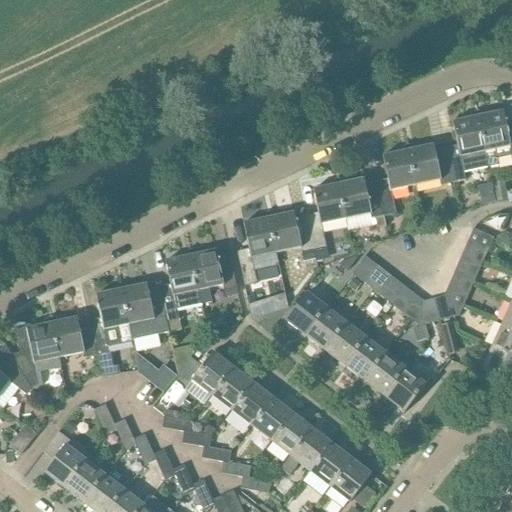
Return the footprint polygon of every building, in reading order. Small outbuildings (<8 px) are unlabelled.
[(511,123),(505,125),(503,112),(476,118),(487,169),(499,167),(498,161),(511,158),(511,160),(511,123)] [(464,173),(487,169),(476,118),(452,123),(457,147),(444,149),(452,184),(465,181),(464,173)] [(452,184),(444,149),(434,151),(433,146),(406,152),(414,187),(439,182),(441,186),(452,184)] [(388,180),(374,183),(382,218),(396,215),(391,192),(414,187),(406,152),(383,157),(388,180)] [(382,218),(374,183),(364,185),(363,180),(337,186),(345,221),(369,215),(371,220),(374,220),(376,229),(384,228),(382,218)] [(507,193),(505,182),(492,184),(496,203),(508,201),(507,193)] [(491,184),(478,188),(482,206),(495,203),(491,184)] [(318,214),(305,217),(312,249),(312,251),(314,260),(315,263),(328,260),(326,248),(321,226),(345,221),(337,186),(313,191),(318,214)] [(314,260),(305,217),(295,219),(294,214),(267,219),(274,255),(300,249),(303,262),(314,260)] [(251,260),(274,255),(267,219),(243,224),(249,250),(237,253),(244,287),(257,283),(251,260)] [(466,245),(487,255),(494,239),(473,230),(466,245)] [(367,242),(361,249),(368,254),(373,247),(367,242)] [(480,269),(487,255),(466,245),(460,260),(480,269)] [(216,251),(190,257),(201,306),(212,303),(209,290),(222,287),(223,291),(236,288),(229,254),(217,257),(216,251)] [(170,286),(160,288),(161,292),(167,323),(179,321),(177,311),(201,306),(190,257),(165,262),(170,286)] [(354,257),(338,264),(348,272),(357,259),(354,257)] [(364,284),(378,267),(365,258),(352,275),(364,284)] [(474,283),(480,269),(460,260),(454,273),(474,283)] [(376,294),(390,277),(378,267),(364,284),(376,294)] [(468,297),(474,283),(454,273),(447,289),(468,297)] [(389,304),(402,286),(390,277),(376,294),(389,304)] [(352,278),(347,286),(355,292),(361,285),(352,278)] [(146,285),(120,291),(131,341),(132,341),(133,341),(157,336),(168,333),(166,323),(167,323),(161,292),(160,288),(147,291),(146,285)] [(401,313),(415,296),(402,286),(389,304),(401,313)] [(459,317),(468,297),(447,289),(443,297),(458,317),(459,317)] [(101,319),(90,322),(95,347),(97,357),(109,354),(108,347),(132,343),(131,341),(120,291),(96,296),(101,319)] [(305,337),(326,309),(306,294),(285,322),(305,337)] [(248,306),(247,306),(251,319),(288,308),(283,295),(248,306)] [(420,327),(424,303),(415,296),(401,313),(420,327)] [(439,322),(458,317),(443,297),(433,300),(439,322)] [(420,327),(439,322),(433,300),(424,303),(420,327)] [(511,329),(511,302),(501,325),(511,329)] [(325,352),(346,325),(326,309),(305,337),(325,352)] [(77,319),(51,325),(58,360),(83,354),(84,359),(97,357),(95,347),(90,322),(78,324),(77,319)] [(167,323),(166,323),(168,333),(181,330),(179,321),(167,323)] [(450,324),(441,327),(449,356),(458,354),(450,324)] [(19,354),(11,356),(19,369),(24,377),(39,374),(60,369),(58,360),(51,325),(26,330),(31,351),(19,354)] [(346,325),(325,352),(344,367),(345,368),(366,340),(365,339),(346,325)] [(511,357),(511,329),(501,325),(491,348),(511,357)] [(424,327),(411,331),(415,343),(428,339),(424,327)] [(366,340),(345,368),(364,382),(385,355),(366,340)] [(32,391),(11,356),(10,356),(4,345),(0,350),(0,393),(8,383),(25,395),(32,391)] [(511,384),(511,357),(491,348),(481,371),(511,384)] [(177,376),(175,379),(187,388),(193,382),(210,396),(232,368),(213,354),(202,368),(191,359),(178,375),(177,376)] [(383,397),(404,370),(385,355),(364,382),(383,397)] [(232,368),(210,396),(231,412),(252,384),(232,368)] [(160,374),(154,382),(163,389),(172,377),(163,370),(160,374)] [(404,370),(383,397),(404,413),(425,386),(404,370)] [(250,427),(272,399),(252,384),(231,412),(250,427)] [(272,399),(250,427),(269,442),(291,414),(272,399)] [(116,431),(114,426),(105,406),(94,411),(106,436),(116,431)] [(291,414),(269,442),(290,457),(312,430),(291,414)] [(190,434),(191,423),(164,417),(162,429),(183,433),(190,434)] [(70,421),(64,430),(71,435),(78,427),(70,421)] [(136,447),(134,441),(124,421),(114,426),(116,431),(125,451),(136,447)] [(36,435),(25,427),(10,447),(20,456),(36,435)] [(310,473),(331,445),(312,430),(290,457),(280,470),(290,477),(299,465),(310,473)] [(64,490),(85,462),(66,447),(69,443),(58,433),(43,453),(53,461),(43,474),(64,490)] [(211,438),(190,434),(183,433),(182,444),(203,448),(209,449),(211,438)] [(155,462),(153,456),(144,436),(134,441),(136,447),(145,466),(155,462)] [(331,445),(310,473),(328,487),(350,460),(331,445)] [(203,448),(201,459),(223,463),(229,464),(231,453),(209,449),(203,448)] [(175,477),(173,471),(164,451),(153,456),(155,462),(165,481),(175,477)] [(350,460),(328,487),(329,488),(330,488),(350,504),(352,501),(363,486),(371,476),(351,461),(350,460)] [(84,505),(105,477),(85,462),(64,490),(84,505)] [(250,468),(229,464),(223,463),(221,474),(242,478),(249,479),(250,468)] [(194,492),(193,486),(183,467),(173,471),(175,477),(184,497),(194,492)] [(105,477),(84,505),(92,511),(108,511),(124,492),(105,477)] [(242,478),(241,490),(258,493),(261,482),(249,479),(242,478)] [(214,507),(213,502),(203,481),(193,486),(194,492),(204,511),(214,507)] [(261,482),(258,493),(269,495),(271,483),(261,482)] [(503,504),(499,511),(511,511),(511,482),(502,503),(503,504)] [(124,492),(108,511),(140,511),(144,507),(125,493),(124,492)] [(222,497),(229,511),(241,511),(240,508),(247,504),(238,497),(236,498),(233,492),(222,497)] [(229,511),(222,497),(213,502),(214,507),(216,511),(229,511)]
